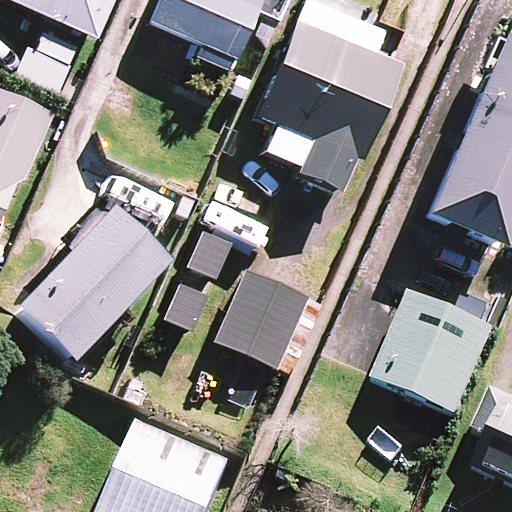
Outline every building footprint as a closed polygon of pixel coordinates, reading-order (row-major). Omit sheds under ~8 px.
[(107,0),(0,0),(0,3),(88,43),(107,0)] [(257,0),(157,0),(145,27),(229,64),(257,0)] [(376,37),(301,7),(254,122),(271,129),(259,157),(293,171),(290,179),(340,198),(392,70),(366,60),(376,37)] [(64,72),(73,54),(36,34),(10,81),(65,111),(82,82),(64,72)] [(511,218),(511,49),(496,43),(419,220),(497,254),(511,218)] [(0,214),(45,120),(0,98),(0,214)] [(189,177),(129,150),(105,205),(164,232),(189,177)] [(159,266),(103,213),(10,313),(66,365),(159,266)] [(303,300),(240,273),(209,346),(272,372),(303,300)] [(489,334),(408,297),(370,382),(451,418),(489,334)] [(511,406),(490,396),(472,434),(485,440),(471,469),(511,488),(511,406)] [(207,511),(226,467),(136,429),(100,511),(207,511)]
